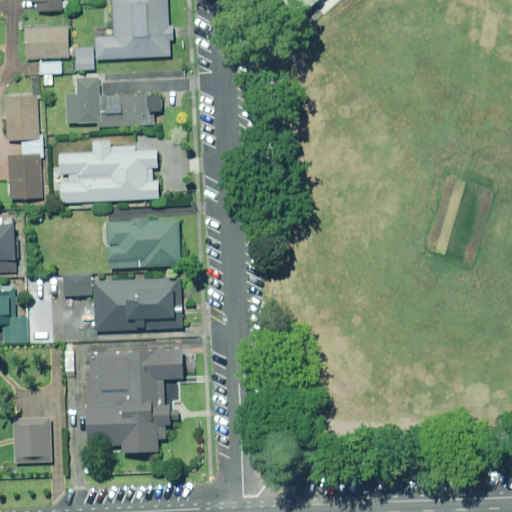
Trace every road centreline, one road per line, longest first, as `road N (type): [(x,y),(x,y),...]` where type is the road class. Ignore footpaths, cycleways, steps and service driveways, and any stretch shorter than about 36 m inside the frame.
road 1 (residential): [(222,0),(245,511)]
road 2 (residential): [(511,507),(387,511)]
